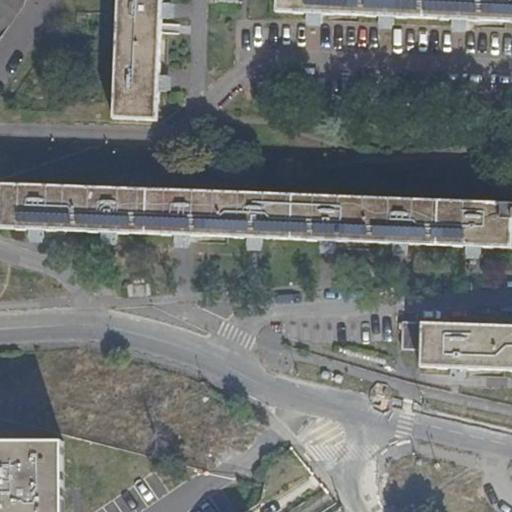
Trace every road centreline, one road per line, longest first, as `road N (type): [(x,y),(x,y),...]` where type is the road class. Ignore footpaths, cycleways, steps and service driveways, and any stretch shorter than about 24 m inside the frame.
road 1 (unclassified): [(511,73),(274,67),(251,71),(202,109)]
road 2 (unclassified): [(227,361),(249,324),(291,308),(511,293)]
road 3 (unclassified): [(202,109),(176,135),(153,139),(0,131)]
road 4 (unclassified): [(511,448),(356,411)]
road 5 (unclassified): [(227,361),(89,328)]
road 6 (unclassified): [(356,411),(227,361)]
road 7 (unclassified): [(0,250),(72,283),(89,328)]
